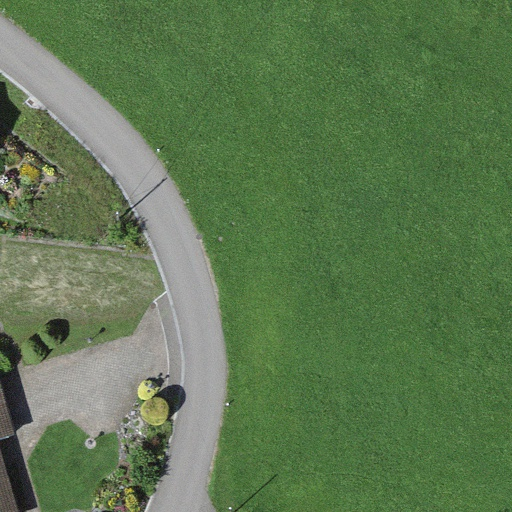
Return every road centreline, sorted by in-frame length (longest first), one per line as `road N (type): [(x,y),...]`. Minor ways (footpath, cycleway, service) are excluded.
road 1 (track): [(0,114),(108,166),(175,263),(192,403),(157,511)]
road 2 (unknown): [(44,404),(187,361)]
